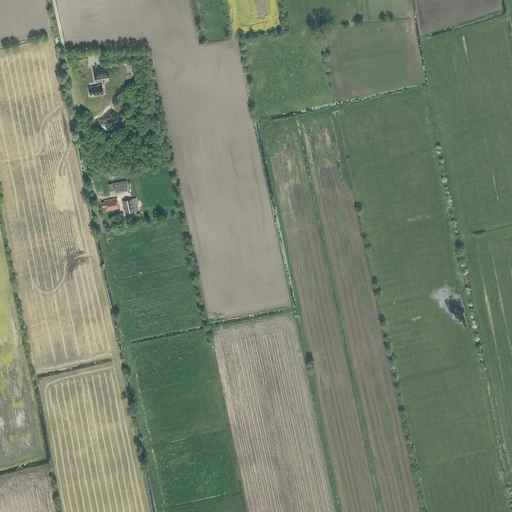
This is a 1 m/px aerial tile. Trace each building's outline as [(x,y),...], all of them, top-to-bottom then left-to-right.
[(94,69),(96,79),(101,78),(100,77),(108,76),(106,67),(94,69)] [(90,97),(95,96),(103,94),(102,85),(88,88),(90,97)] [(119,192),(128,190),(126,180),(117,182),(119,192)] [(122,201),(124,214),(138,211),(136,198),(122,201)] [(106,211),(119,208),(117,199),(104,201),(104,203),(101,203),(102,208),(105,207),(106,211)]
